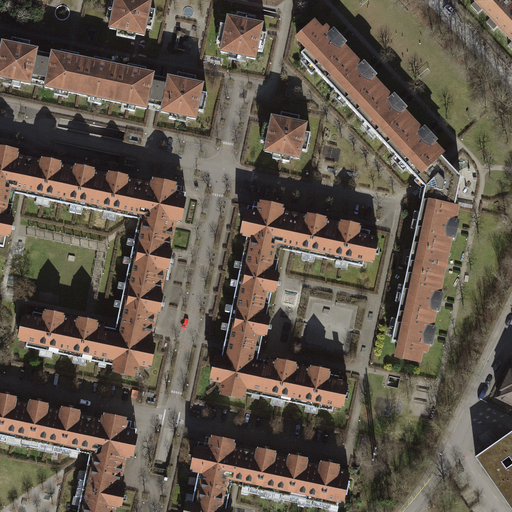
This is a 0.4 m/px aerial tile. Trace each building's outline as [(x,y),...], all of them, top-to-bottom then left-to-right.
[(115,0),(110,29),(118,31),(117,36),(135,40),(136,35),(139,35),(144,36),(146,28),(152,29),(156,11),(150,10),(152,2),(144,0),(115,0)] [(478,0),(476,2),(505,34),(511,28),(511,5),(507,0),(478,0)] [(236,19),(228,18),(226,26),(221,25),(217,43),(223,44),(221,52),(256,60),(257,51),(263,53),(267,34),(264,34),(261,33),(263,25),(255,23),(256,18),(238,14),(236,19)] [(301,55),(326,81),(352,57),(343,47),(346,45),(339,38),(333,31),(330,33),(325,28),(322,31),(315,23),(297,39),(307,50),(301,55)] [(31,81),(38,83),(44,54),(37,52),(38,50),(29,48),(30,42),(12,39),(11,44),(3,42),(1,51),(0,50),(0,78),(30,85),(31,81)] [(51,55),(44,54),(38,83),(45,84),(45,88),(79,95),(86,60),(79,58),(79,55),(61,51),(60,55),(52,53),(51,55)] [(326,81),(356,113),(382,89),(373,80),(376,77),(370,70),(363,63),(361,66),(352,57),(326,81)] [(79,95),(112,102),(120,67),(112,65),(113,62),(94,58),(94,62),(86,60),(79,95)] [(127,69),(120,67),(112,102),(147,109),(147,105),(155,107),(161,78),(153,77),(154,74),(146,73),(147,69),(128,65),(127,69)] [(168,80),(161,78),(155,107),(162,109),(161,112),(196,120),(198,111),(203,112),(207,94),(202,93),(203,85),(195,83),(196,77),(178,73),(177,79),(168,77),(168,80)] [(356,113),(386,146),(412,122),(404,112),(406,110),(400,103),(394,96),(391,98),(382,89),(356,113)] [(280,119),(272,117),(271,123),(270,125),(265,124),(261,142),(267,144),(265,152),(300,159),(301,151),(307,152),(311,134),(305,132),(307,124),(299,122),(300,117),(282,113),(280,119)] [(421,131),(412,122),(386,146),(417,178),(418,177),(441,156),(443,154),(434,145),(437,142),(431,135),(424,128),(421,131)] [(0,195),(8,198),(9,195),(19,188),(22,189),(28,160),(16,157),(17,152),(0,148),(0,195)] [(422,181),(427,186),(427,188),(425,200),(455,207),(461,178),(445,160),(441,156),(418,177),(422,181)] [(26,196),(60,203),(68,168),(60,166),(61,163),(42,159),(42,163),(30,160),(28,160),(22,189),(24,189),(27,190),(26,196)] [(60,203),(94,210),(101,175),(94,174),(94,170),(76,166),(75,170),(68,168),(60,203)] [(129,211),(135,212),(141,183),(127,181),(128,177),(109,173),(109,177),(101,175),(94,210),(128,217),(129,211)] [(135,212),(137,213),(144,224),(144,226),(173,232),(175,221),(180,222),(185,199),(180,198),(181,192),(175,191),(176,186),(153,181),(152,186),(141,183),(135,212)] [(7,203),(8,198),(0,195),(0,246),(4,247),(6,236),(10,237),(13,218),(10,218),(13,204),(7,203)] [(423,200),(413,243),(448,251),(451,238),(454,239),(458,221),(455,220),(458,207),(455,207),(425,200),(423,200)] [(273,253),(274,251),(285,244),(288,244),(294,215),(282,213),(283,208),(261,203),(260,208),(253,207),(252,213),(247,212),(242,235),(247,236),(245,247),(273,253)] [(307,218),(294,215),(288,244),(293,245),(292,251),(326,259),(333,224),(326,222),(326,219),(308,215),(307,218)] [(341,225),(333,224),(326,259),(363,266),(365,260),(373,262),(378,239),(369,237),(370,232),(359,229),(360,226),(341,222),(341,225)] [(137,230),(127,274),(162,282),(165,269),(168,270),(172,251),(169,251),(173,232),(144,226),(142,231),(137,230)] [(413,243),(407,273),(442,280),(448,251),(413,243)] [(245,247),(234,297),(269,304),(272,292),(275,292),(279,274),(276,273),(279,260),(272,259),(273,253),(245,247)] [(439,293),(442,280),(407,273),(399,311),(434,318),(435,311),(439,312),(443,293),(439,293)] [(127,274),(118,318),(153,325),(156,313),(159,313),(163,295),(160,294),(162,282),(127,274)] [(234,297),(225,340),(260,348),(263,335),(266,336),(270,317),(267,317),(269,304),(234,297)] [(26,347),(63,355),(71,320),(63,318),(64,315),(46,311),(45,315),(33,312),(32,318),(24,316),(19,339),(28,341),(26,347)] [(432,326),(434,318),(399,311),(392,341),(400,343),(397,356),(420,361),(423,351),(426,352),(428,345),(432,345),(436,327),(432,326)] [(78,321),(71,320),(63,355),(97,362),(104,327),(97,325),(97,322),(79,318),(78,321)] [(116,329),(104,327),(97,362),(115,366),(114,370),(130,374),(131,369),(137,370),(139,364),(145,365),(146,359),(151,360),(154,344),(149,343),(153,325),(118,318),(116,329)] [(245,393),(262,396),(269,362),(258,359),(260,348),(225,340),(223,353),(222,358),(217,357),(213,373),(218,374),(217,381),(223,382),(222,388),(228,389),(227,394),(244,398),(245,393)] [(262,396),(296,403),(303,369),(295,367),(296,364),(278,360),(277,363),(269,362),(262,396)] [(511,366),(497,397),(511,404),(511,366)] [(311,370),(303,369),(296,403),(333,411),(334,405),(343,407),(348,384),(339,382),(339,380),(343,381),(344,377),(329,374),(330,371),(311,367),(311,370)] [(8,437),(15,438),(22,404),(15,403),(16,398),(0,394),(0,440),(7,442),(8,437)] [(40,444),(47,445),(54,411),(47,410),(48,405),(30,401),(29,406),(22,404),(15,438),(22,440),(21,445),(39,449),(40,444)] [(81,446),(85,447),(91,419),(79,416),(80,411),(62,407),(61,413),(54,411),(47,445),(54,447),(53,452),(71,455),(72,450),(80,452),(81,446)] [(85,447),(88,448),(95,458),(94,461),(123,467),(125,455),(131,457),(136,434),(130,433),(131,427),(125,426),(126,420),(104,415),(103,421),(91,419),(85,447)] [(511,431),(494,444),(475,457),(511,509),(511,431)] [(196,482),(224,488),(227,487),(226,485),(236,479),(239,479),(245,451),(242,450),(233,449),(234,442),(212,438),(211,444),(205,443),(204,449),(197,447),(192,469),(199,471),(196,482)] [(268,491),(275,493),(282,459),(274,457),(276,452),(258,449),(257,454),(245,451),(239,479),(243,480),(242,486),(250,488),(249,493),(266,497),(268,491)] [(299,498),(306,499),(313,465),(306,464),(307,459),(290,455),(289,460),(282,459),(275,493),(282,494),(281,499),(298,503),(299,498)] [(81,498),(77,511),(113,511),(115,505),(121,507),(122,500),(120,500),(121,495),(123,495),(125,489),(118,487),(123,467),(94,461),(93,466),(88,464),(84,480),(79,479),(76,497),(81,498)] [(321,467),(313,465),(306,499),(314,501),(312,506),(330,510),(331,505),(338,506),(339,500),(342,501),(344,494),(347,495),(350,481),(347,480),(348,473),(338,471),(339,465),(322,462),(321,467)] [(223,493),(224,488),(196,482),(192,503),(187,502),(184,511),(232,511),(226,510),(229,494),(223,493)]
